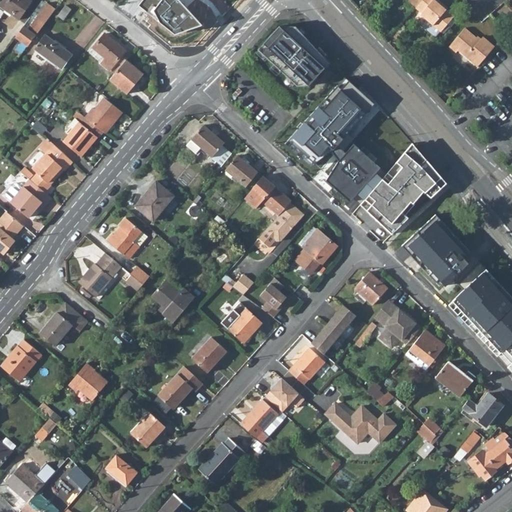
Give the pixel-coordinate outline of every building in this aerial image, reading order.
[(2,0),(1,2),(0,3),(0,5),(19,19),(32,1),(30,0),(2,0)] [(178,0),(143,0),(140,5),(147,11),(151,11),(156,19),(158,23),(175,34),(202,25),(178,0)] [(420,0),(415,6),(421,12),(420,13),(425,17),(440,29),(440,30),(453,14),(441,3),(442,2),(440,0),(420,0)] [(23,25),(15,36),(29,46),(55,9),(47,2),(28,29),(23,25)] [(65,4),(58,15),(63,19),(71,8),(65,4)] [(435,35),(440,29),(425,17),(420,23),(435,35)] [(277,27),(255,50),(295,86),(307,85),(327,63),(316,51),(305,46),(308,43),(293,27),(277,27)] [(456,49),(476,65),(493,45),(481,35),(478,39),(463,27),(448,45),(454,51),(456,49)] [(118,60),(123,64),(126,60),(130,54),(105,33),(89,52),(109,69),(118,60)] [(45,35),(35,49),(62,68),(72,54),(45,35)] [(123,64),(110,79),(127,94),(144,75),(126,60),(123,64)] [(325,94),(312,109),(337,132),(351,117),(325,94)] [(88,118),(82,125),(97,137),(98,138),(103,131),(106,133),(123,112),(104,97),(94,109),(92,108),(85,116),(88,118)] [(82,125),(75,119),(68,127),(73,130),(62,142),(80,157),(97,137),(82,125)] [(204,125),(192,139),(201,147),(212,157),(224,143),(204,125)] [(347,135),(331,152),(344,164),(347,163),(349,166),(347,168),(349,170),(365,152),(347,135)] [(201,147),(192,139),(187,144),(196,153),(201,147)] [(446,185),(410,144),(363,199),(370,205),(365,211),(391,237),(407,219),(404,216),(424,193),(429,199),(446,185)] [(72,161),(54,145),(33,169),(50,184),(57,175),(56,174),(62,167),(65,170),(72,161)] [(365,152),(349,170),(361,181),(378,164),(365,152)] [(0,171),(9,161),(0,153),(0,171)] [(238,154),(226,169),(246,186),(258,171),(238,154)] [(11,199),(10,200),(28,215),(35,207),(40,201),(43,204),(50,196),(29,178),(22,186),(11,199)] [(156,181),(135,206),(153,221),(174,196),(156,181)] [(257,197),(278,215),(290,202),(292,200),(270,181),(257,197)] [(11,199),(22,186),(17,183),(14,183),(7,192),(7,195),(11,199)] [(278,215),(266,229),(277,240),(281,240),(304,214),(290,202),(278,215)] [(0,248),(1,250),(5,253),(15,241),(11,238),(23,224),(6,210),(0,217),(0,248)] [(438,210),(401,245),(448,294),(480,262),(438,210)] [(113,232),(108,239),(124,252),(129,256),(139,243),(135,240),(143,230),(126,216),(120,225),(121,226),(115,233),(113,232)] [(226,220),(222,225),(228,231),(235,237),(240,232),(226,220)] [(322,263),(337,246),(313,226),(299,243),(305,248),(295,260),(311,273),(321,261),(322,263)] [(511,238),(506,231),(503,234),(511,244),(511,238)] [(121,265),(106,252),(97,262),(96,262),(80,280),(97,295),(113,276),(121,265)] [(137,265),(131,273),(132,274),(143,283),(149,276),(137,265)] [(354,288),(373,305),(388,289),(369,271),(354,288)] [(132,274),(127,280),(138,290),(143,283),(132,274)] [(244,274),(232,287),(243,295),(253,283),(244,274)] [(511,306),(480,274),(452,299),(500,351),(511,341),(511,306)] [(178,283),(169,275),(151,296),(166,309),(162,314),(173,323),(196,298),(184,288),(180,292),(174,287),(178,283)] [(225,275),(222,279),(228,284),(232,280),(225,275)] [(266,303),(261,308),(273,318),(282,308),(280,305),(286,297),(279,291),(284,286),(274,279),(259,297),(266,303)] [(253,283),(243,295),(248,299),(260,285),(255,281),(253,283)] [(387,300),(374,316),(380,321),(393,304),(387,300)] [(339,335),(355,315),(342,304),(326,324),(339,335)] [(420,327),(393,304),(380,321),(387,327),(379,337),(391,347),(399,337),(407,343),(420,327)] [(247,307),(228,328),(244,342),(263,322),(247,307)] [(58,310),(41,331),(56,344),(74,322),(58,310)] [(360,347),(364,342),(376,326),(377,325),(372,322),(355,343),(360,347)] [(324,354),(339,335),(326,324),(311,343),(324,354)] [(425,330),(409,349),(429,365),(445,345),(425,330)] [(211,338),(191,359),(206,372),(226,351),(211,338)] [(0,364),(16,378),(21,372),(24,374),(42,353),(24,339),(19,345),(17,344),(0,364)] [(309,348),(288,371),(303,384),(308,378),(309,379),(324,362),(309,348)] [(447,362),(435,378),(459,397),(471,381),(447,362)] [(106,383),(93,372),(95,370),(87,363),(68,385),(77,392),(79,389),(92,400),(106,383)] [(203,384),(184,367),(158,395),(173,409),(192,388),(196,392),(203,384)] [(282,378),(265,396),(282,412),(290,403),(297,408),(304,400),(282,378)] [(374,382),(367,391),(373,396),(381,387),(374,382)] [(470,412),(469,413),(485,426),(502,405),(487,394),(477,406),(475,405),(470,412)] [(282,412),(265,396),(241,422),(257,436),(263,442),(286,416),(282,412)] [(335,402),(323,414),(356,445),(367,434),(379,445),(397,425),(384,412),(378,419),(361,405),(350,416),(335,402)] [(149,413),(131,433),(146,447),(165,426),(149,413)] [(35,435),(41,441),(56,424),(50,418),(41,428),(35,435)] [(429,418),(423,424),(435,434),(441,428),(429,418)] [(423,424),(416,433),(426,441),(429,444),(435,437),(436,435),(435,434),(423,424)] [(474,429),(456,452),(460,456),(465,450),(467,452),(479,436),(476,433),(477,432),(474,429)] [(511,440),(508,436),(498,444),(493,438),(485,444),(489,450),(485,454),(482,450),(470,460),(486,480),(496,472),(494,470),(505,461),(507,464),(511,460),(511,440)] [(221,445),(198,469),(216,485),(245,452),(229,438),(222,445),(221,445)] [(0,441),(0,462),(10,451),(0,441)] [(116,454),(105,468),(126,484),(137,471),(116,454)] [(61,466),(69,472),(77,463),(69,457),(61,466)] [(22,464),(35,476),(41,469),(28,458),(22,464)] [(4,482),(27,502),(37,492),(44,484),(35,476),(22,464),(20,463),(4,482)] [(76,465),(67,475),(82,490),(83,489),(90,480),(76,465)] [(412,503),(406,509),(409,511),(443,511),(446,509),(422,489),(412,503)] [(27,502),(21,509),(23,511),(55,511),(57,510),(37,492),(27,502)] [(175,495),(170,500),(182,511),(188,511),(191,509),(175,495)] [(182,511),(170,500),(159,511),(182,511)] [(220,507),(225,511),(239,511),(226,500),(220,507)]
